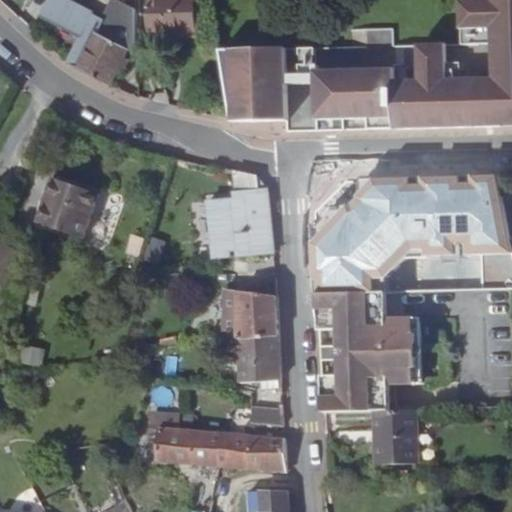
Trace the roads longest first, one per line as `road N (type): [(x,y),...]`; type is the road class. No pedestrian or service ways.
road 1 (residential): [(294,160),(311,511)]
road 2 (residential): [(0,37),(106,115),(196,144),(294,160)]
road 3 (residential): [(511,148),(294,160)]
